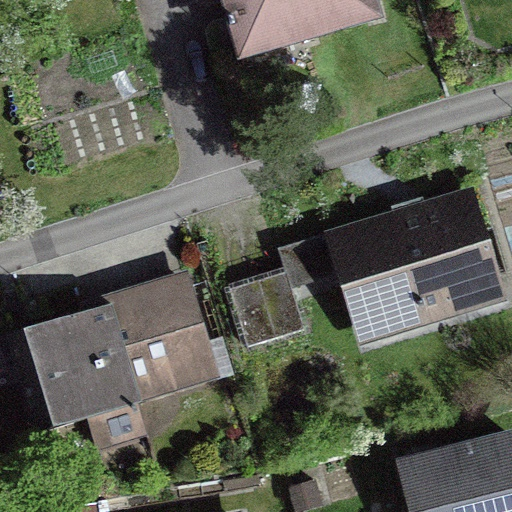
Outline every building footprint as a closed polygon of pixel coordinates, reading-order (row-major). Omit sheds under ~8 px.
[(216,0),(236,69),(259,62),(261,72),(309,58),(306,46),(383,24),(377,2),(384,0),(216,0)] [(283,271),(226,289),(245,349),(304,330),(292,291),(335,277),(359,353),(509,307),(472,188),(276,249),(283,271)] [(87,318),(22,338),(52,436),(88,425),(101,469),(144,456),(139,440),(148,437),(139,408),(234,379),(222,339),(209,342),(187,270),(82,302),(87,318)] [(0,340),(0,372),(9,370),(0,340)] [(511,511),(511,434),(397,463),(408,511),(511,511)] [(314,511),(329,508),(320,480),(287,490),(294,511),(314,511)]
